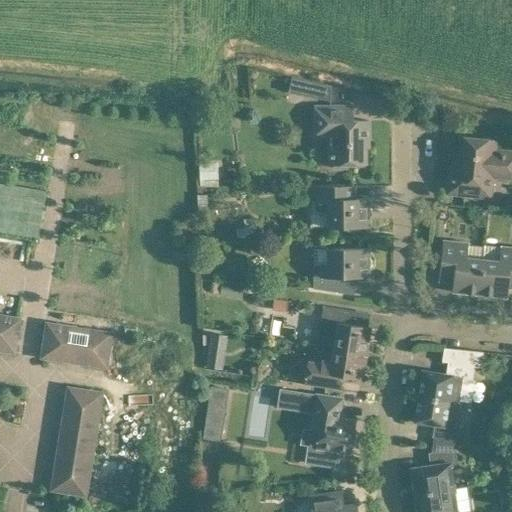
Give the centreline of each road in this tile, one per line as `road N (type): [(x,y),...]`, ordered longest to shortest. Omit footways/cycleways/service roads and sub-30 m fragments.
road 1 (residential): [(406,323),(406,116)]
road 2 (residential): [(387,511),(381,480),(406,323)]
